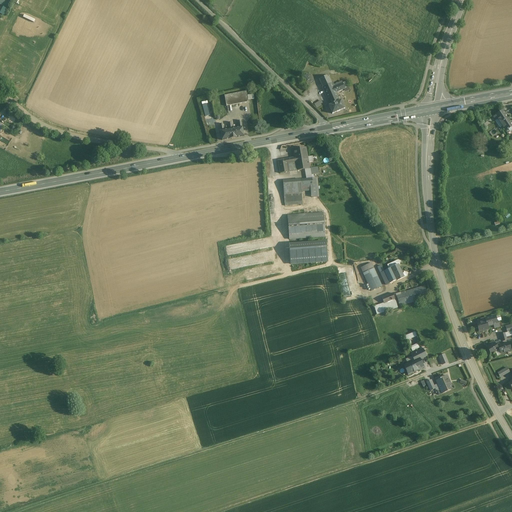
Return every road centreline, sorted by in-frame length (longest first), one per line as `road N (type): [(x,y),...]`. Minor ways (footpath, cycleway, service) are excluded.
road 1 (secondary): [(432,109),(427,178),(439,272),(469,357),(511,437)]
road 2 (track): [(425,374),(105,481)]
road 3 (track): [(215,511),(498,415)]
road 4 (residential): [(0,88),(49,129),(181,157)]
road 5 (residential): [(329,129),(196,0)]
road 6 (primary): [(0,191),(181,157)]
road 7 (primary): [(181,157),(329,129)]
